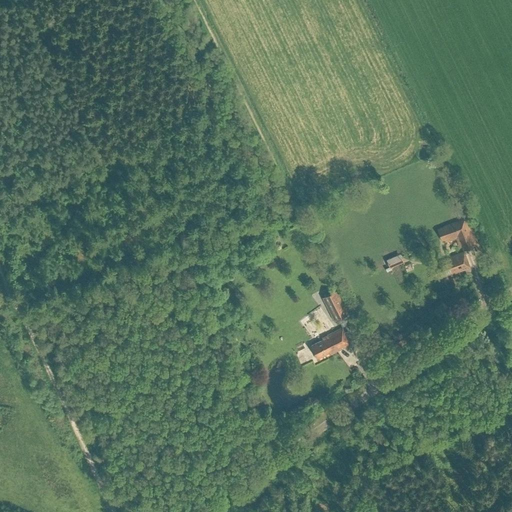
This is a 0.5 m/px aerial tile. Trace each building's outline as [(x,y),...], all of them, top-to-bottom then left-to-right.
[(463,251),(464,250),(475,246),(478,255),(482,253),(472,227),(469,229),(465,218),(440,228),(446,243),(456,239),(459,248),(461,247),(463,250),(463,251)] [(469,266),(464,250),(463,251),(463,250),(451,254),(452,256),(434,262),(439,275),(451,270),(452,272),(469,266)] [(386,260),(389,269),(403,263),(400,255),(386,260)] [(322,298),(334,322),(348,314),(347,312),(350,310),(339,289),(322,298)] [(349,330),(356,333),(360,323),(352,320),(349,330)] [(329,336),(311,345),(317,357),(330,351),(330,353),(350,343),(342,327),(328,334),(329,336)]
